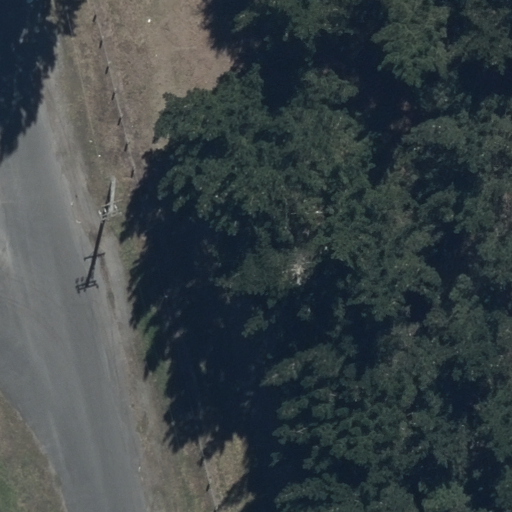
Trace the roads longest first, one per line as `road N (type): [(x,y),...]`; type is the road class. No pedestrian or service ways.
road 1 (unknown): [(185,0),(182,81),(293,511)]
road 2 (residential): [(105,511),(0,85)]
